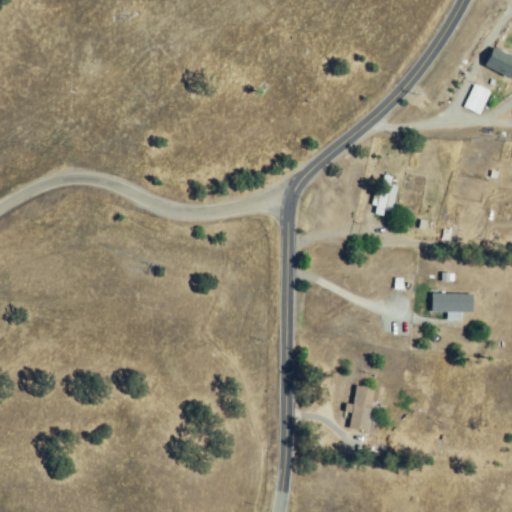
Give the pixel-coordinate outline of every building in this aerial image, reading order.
[(493,49),(511,57),(511,77),(486,65),(493,49)] [(466,107),(476,87),(489,93),(480,113),(466,107)] [(385,206),(381,215),(372,212),(385,176),(392,178),(389,186),(397,189),(391,208),(385,206)] [(472,312),(434,311),(434,296),(472,296),(472,312)] [(366,430),(349,428),(355,388),(381,391),(380,402),(370,401),(366,430)]
